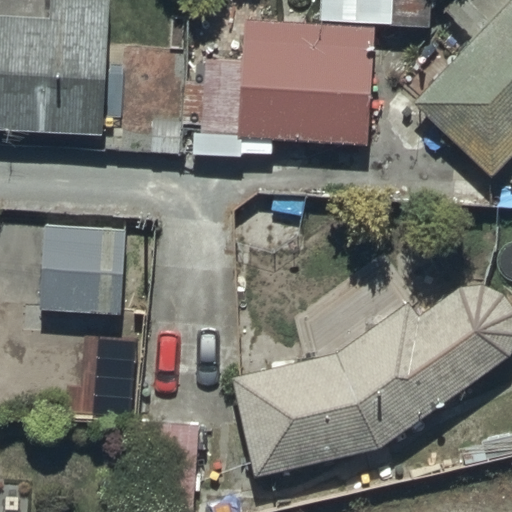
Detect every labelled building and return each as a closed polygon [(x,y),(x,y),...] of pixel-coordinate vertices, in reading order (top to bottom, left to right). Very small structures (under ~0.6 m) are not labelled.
[(50,0),(50,17),(0,14),(0,133),(102,138),(109,0),(50,0)] [(227,59),(194,58),(190,132),(230,134),(230,139),(356,145),(361,24),(381,25),(382,0),(309,0),(308,25),(229,21),(227,59)] [(511,145),(511,0),(447,0),(434,14),(459,40),(448,51),(438,42),(403,79),(415,91),(401,106),(479,180),(511,145)] [(112,314),(113,231),(28,230),(27,313),(112,314)] [(320,350),(217,376),(237,480),(365,454),(494,355),(496,352),(498,349),(499,347),(501,344),(502,341),(503,338),(503,334),(504,331),(504,328),(504,325),(503,321),(503,318),(502,315),(501,312),(500,309),(498,306),(497,304),(495,301),(492,298),(490,296),(488,294),(485,292),(482,291),(479,289),(476,288),(473,287),(470,286),(467,286),(464,285),(460,286),(457,286),(454,286),(451,287),(448,288),(445,289),(405,314),(398,302),(320,350)] [(183,511),(188,424),(124,421),(118,511),(183,511)]
